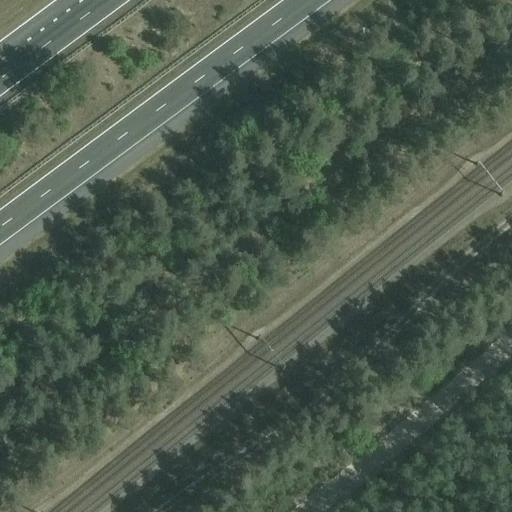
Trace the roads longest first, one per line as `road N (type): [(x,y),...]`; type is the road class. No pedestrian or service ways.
road 1 (track): [(162,511),(338,382),(511,220)]
road 2 (motorway): [(0,230),(311,0)]
road 3 (motorway): [(108,0),(0,80)]
